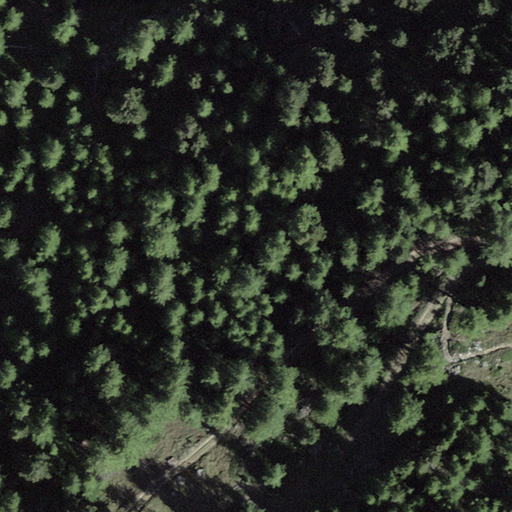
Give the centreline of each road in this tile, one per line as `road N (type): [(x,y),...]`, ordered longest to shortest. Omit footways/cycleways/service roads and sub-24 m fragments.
road 1 (track): [(462,279),(163,511)]
road 2 (track): [(462,279),(322,511)]
